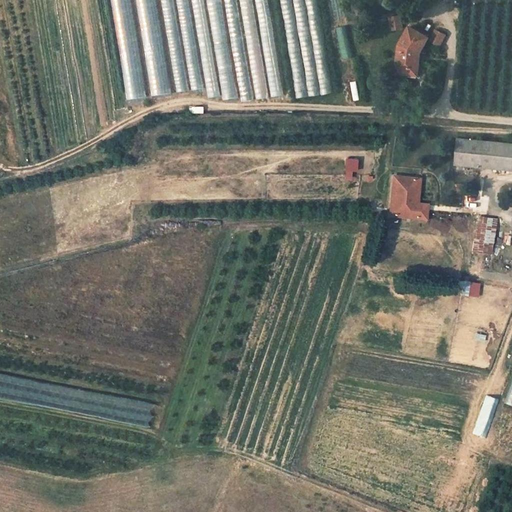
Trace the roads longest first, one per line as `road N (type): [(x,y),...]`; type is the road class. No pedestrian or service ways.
road 1 (track): [(0,179),(36,171),(149,110),(183,106),(511,121)]
road 2 (track): [(149,163),(150,136),(163,122),(394,121),(511,133)]
